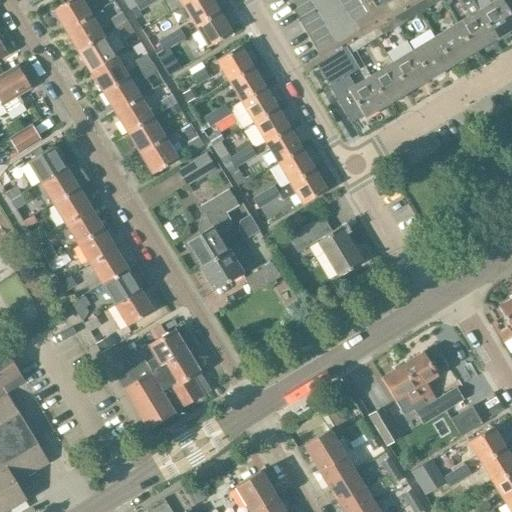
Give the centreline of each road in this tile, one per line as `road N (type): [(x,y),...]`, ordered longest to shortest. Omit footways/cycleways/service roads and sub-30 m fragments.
road 1 (residential): [(254,410),(5,0)]
road 2 (unclassified): [(254,410),(431,303)]
road 3 (unclassified): [(87,511),(254,410)]
road 4 (residential): [(247,0),(346,165)]
road 5 (residential): [(346,165),(511,68)]
road 6 (residential): [(431,303),(346,165)]
